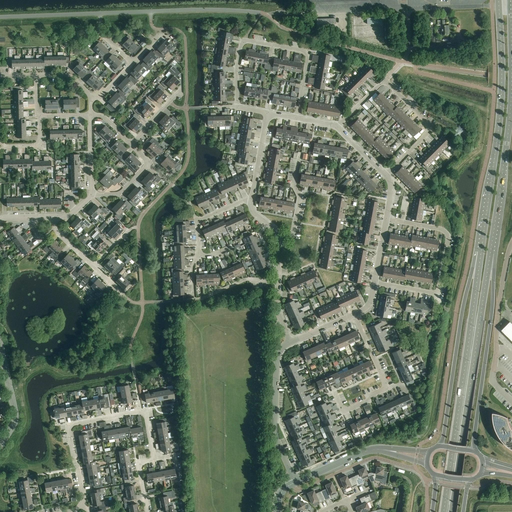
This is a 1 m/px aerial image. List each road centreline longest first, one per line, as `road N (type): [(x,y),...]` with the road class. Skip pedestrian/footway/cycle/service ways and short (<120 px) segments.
road 1 (primary): [(482,239),(443,511)]
road 2 (primary): [(451,511),(492,241)]
road 3 (primary): [(498,0),(500,101),(482,239)]
road 4 (primary): [(475,452),(492,241)]
road 5 (primary): [(482,239),(439,446)]
road 6 (residential): [(337,127),(384,80),(430,127),(385,175)]
road 7 (residential): [(296,118),(303,51),(242,42),(236,107)]
road 8 (primary): [(492,241),(511,73)]
road 9 (residential): [(354,314),(387,388),(342,412),(334,393)]
road 10 (residential): [(141,411),(69,427),(80,505)]
road 11 (residential): [(294,483),(274,431),(276,360),(290,342)]
